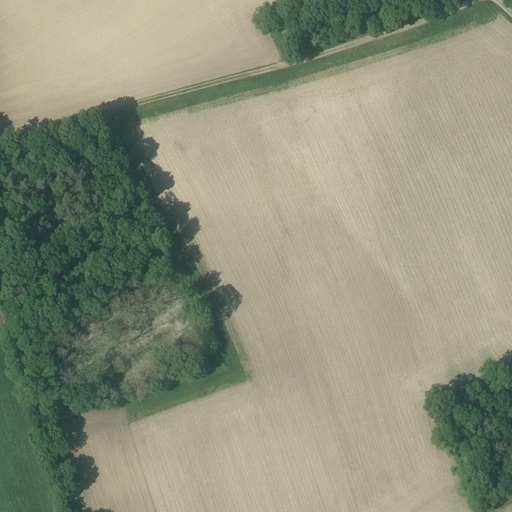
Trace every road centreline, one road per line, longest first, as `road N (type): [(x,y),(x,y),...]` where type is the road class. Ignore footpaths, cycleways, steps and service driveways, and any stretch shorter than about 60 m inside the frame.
road 1 (track): [(0,141),(277,68),(482,0)]
road 2 (track): [(70,511),(0,280)]
